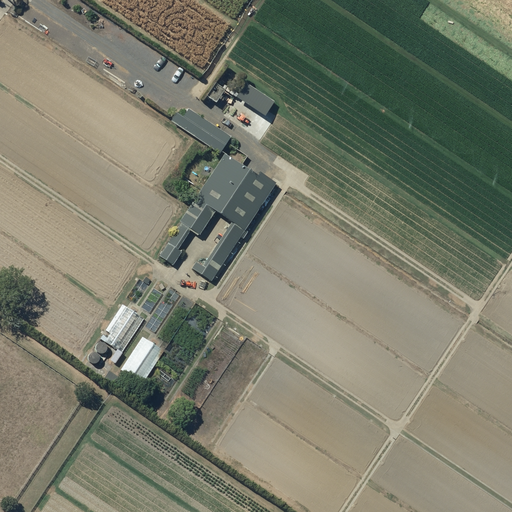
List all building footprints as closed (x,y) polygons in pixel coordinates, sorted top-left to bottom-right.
[(156,76),(45,0),(28,0),(18,15),(141,98),(156,76)] [(247,84),(240,96),(267,113),(275,100),(247,84)] [(179,112),(174,120),(222,153),(233,136),(191,108),(185,116),(179,112)] [(195,267),(214,280),(278,182),(263,172),(261,176),(227,154),(182,221),(183,222),(162,255),(176,263),(184,251),(180,248),(194,228),(202,233),(217,210),(235,221),(204,266),(198,262),(195,267)] [(103,337),(124,350),(145,319),(124,305),(108,329),(113,333),(109,338),(104,335),(103,337)] [(122,370),(143,384),(165,351),(143,337),(122,370)]
